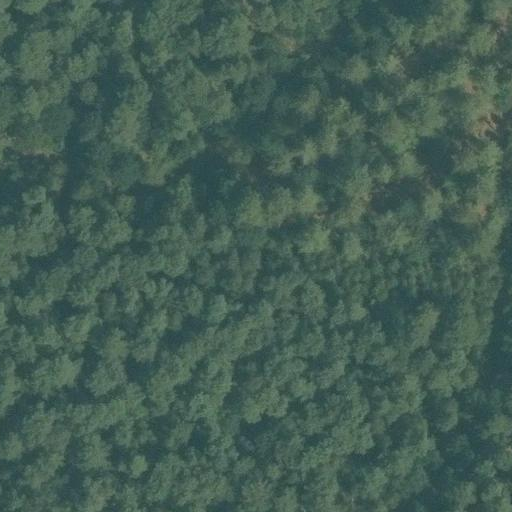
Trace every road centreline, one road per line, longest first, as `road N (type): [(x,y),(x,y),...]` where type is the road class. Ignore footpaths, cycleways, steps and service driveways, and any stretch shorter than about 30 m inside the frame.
road 1 (track): [(381,0),(254,119),(147,193),(119,194),(0,129)]
road 2 (track): [(511,237),(480,403),(388,511)]
